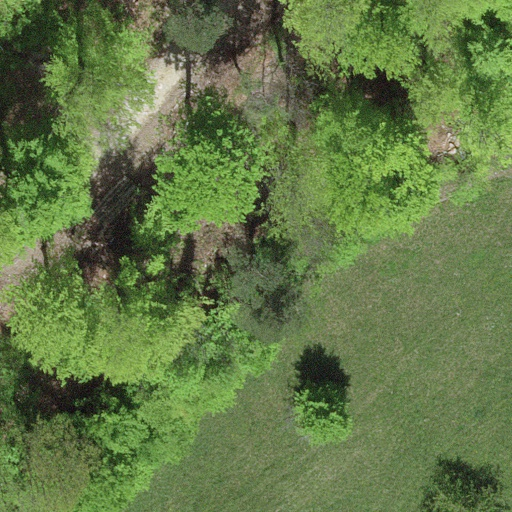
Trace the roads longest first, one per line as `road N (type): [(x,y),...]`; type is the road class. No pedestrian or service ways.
road 1 (track): [(319,0),(221,168),(98,342)]
road 2 (track): [(0,259),(159,92),(227,0)]
